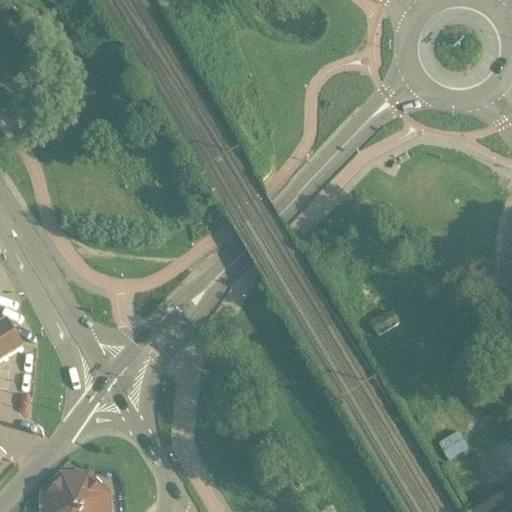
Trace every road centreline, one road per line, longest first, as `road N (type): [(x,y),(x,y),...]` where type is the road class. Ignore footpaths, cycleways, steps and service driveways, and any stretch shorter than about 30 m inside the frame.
road 1 (tertiary): [(210,286),(415,83)]
road 2 (tertiary): [(0,212),(5,240),(81,379),(83,411)]
road 3 (tertiary): [(132,421),(160,355),(210,286)]
road 4 (tertiary): [(82,338),(23,234),(0,212)]
road 5 (tertiary): [(83,411),(0,503)]
